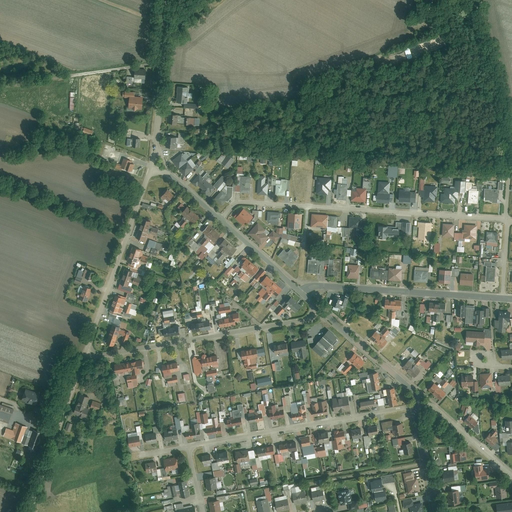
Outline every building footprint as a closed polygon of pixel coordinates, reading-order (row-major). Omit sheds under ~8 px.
[(148,71),(135,70),(134,79),(147,80),(148,71)] [(189,88),(178,87),(177,103),(185,103),(185,109),(195,109),(195,104),(188,103),(189,88)] [(136,93),(123,92),(122,97),(130,98),(130,108),(144,109),(144,98),(136,97),(136,93)] [(169,115),(169,124),(194,124),(194,116),(169,115)] [(167,137),(166,146),(184,148),(185,135),(178,134),(178,138),(167,137)] [(134,138),(133,147),(141,148),(141,138),(134,138)] [(117,149),(106,146),(103,155),(109,157),(111,151),(116,153),(117,149)] [(173,162),(184,176),(193,169),(182,154),(173,162)] [(221,156),(217,160),(221,164),(225,159),(221,156)] [(228,156),(221,165),(227,170),(235,161),(228,156)] [(124,160),(121,167),(131,171),(134,164),(124,160)] [(199,175),(192,184),(205,194),(212,185),(199,175)] [(214,186),(218,189),(226,179),(222,176),(214,186)] [(250,193),(251,177),(242,176),(241,192),(250,193)] [(259,177),(258,193),(268,194),(269,183),(265,183),(265,178),(259,177)] [(338,177),(337,200),(347,201),(348,185),(343,185),(344,177),(338,177)] [(294,179),(293,192),(304,192),(304,186),(300,185),(300,180),(294,179)] [(318,179),(317,193),(326,194),(331,194),(332,180),(318,179)] [(353,186),(352,201),(366,202),(366,191),(371,191),(371,179),(362,179),(362,187),(353,186)] [(277,180),(276,194),(287,194),(287,180),(277,180)] [(443,188),(442,201),(457,202),(458,193),(463,194),(465,181),(454,180),(454,189),(443,188)] [(469,192),(468,203),(480,203),(481,191),(481,181),(477,181),(477,190),(471,190),(472,183),(466,183),(465,192),(469,192)] [(504,181),(498,181),(498,189),(484,188),(483,202),(498,203),(499,191),(503,191),(504,181)] [(390,182),(378,182),(377,201),(388,202),(390,182)] [(232,196),(233,187),(227,187),(227,192),(226,194),(222,191),(215,198),(222,204),(225,200),(227,202),(232,196)] [(425,188),(424,200),(435,201),(436,189),(425,188)] [(404,189),(398,189),(398,201),(415,202),(416,192),(405,191),(404,189)] [(175,196),(169,190),(161,197),(167,203),(175,196)] [(199,219),(187,208),(182,214),(194,224),(199,219)] [(234,218),(242,225),(252,216),(244,208),(237,215),(234,218)] [(281,212),(269,212),(268,224),(280,224),(281,212)] [(288,214),(287,227),(301,228),(302,215),(293,214),(288,214)] [(339,216),(313,214),(312,226),(338,228),(339,216)] [(361,219),(350,218),(349,228),(360,229),(361,219)] [(141,220),(135,239),(146,243),(148,238),(156,240),(160,231),(150,227),(151,223),(141,220)] [(381,227),(380,239),(400,240),(401,223),(394,222),(393,228),(381,227)] [(257,223),(248,234),(263,246),(270,238),(274,242),(279,236),(272,230),(270,233),(257,223)] [(431,241),(432,224),(418,223),(418,240),(431,241)] [(454,225),(442,225),(442,238),(477,240),(477,227),(464,226),(464,233),(454,232),(454,225)] [(209,226),(203,232),(213,242),(219,235),(209,226)] [(345,229),(345,237),(356,238),(357,229),(345,229)] [(498,247),(499,233),(486,232),(485,246),(498,247)] [(284,234),(281,242),(294,247),(297,238),(284,234)] [(219,252),(222,250),(232,259),(239,251),(224,238),(215,248),(219,252)] [(286,246),(277,257),(292,268),(300,257),(286,246)] [(144,252),(133,248),(127,266),(139,269),(141,262),(147,264),(149,258),(143,256),(144,252)] [(341,274),(342,259),(329,258),(329,254),(324,254),(324,266),(329,266),(328,274),(341,274)] [(311,257),(311,260),(308,260),(307,273),(323,274),(324,261),(316,260),(316,257),(311,257)] [(246,260),(241,265),(252,276),(257,270),(246,260)] [(487,282),(496,282),(496,263),(483,263),(483,266),(488,266),(487,282)] [(348,264),(347,278),(359,279),(359,265),(348,264)] [(396,266),(396,269),(371,268),(370,279),(401,281),(402,269),(401,269),(401,266),(396,266)] [(429,271),(428,271),(428,268),(415,267),(415,270),(414,270),(413,282),(428,283),(429,271)] [(440,270),(439,284),(451,284),(451,276),(459,277),(459,267),(452,267),(452,270),(440,270)] [(143,275),(126,269),(120,284),(128,287),(130,282),(139,286),(143,275)] [(262,269),(255,278),(258,281),(266,271),(262,269)] [(82,278),(92,281),(95,274),(85,270),(82,278)] [(460,275),(460,285),(473,286),(473,275),(460,275)] [(266,278),(262,283),(275,295),(280,290),(266,278)] [(78,299),(88,303),(93,290),(83,286),(78,299)] [(115,296),(109,314),(127,320),(133,304),(128,302),(124,307),(122,306),(125,299),(115,296)] [(287,310),(290,307),(298,314),(303,307),(290,296),(282,305),(287,310)] [(344,300),(334,296),(331,305),(336,306),(335,310),(340,311),(344,300)] [(403,301),(386,300),(385,308),(402,309),(403,301)] [(446,303),(431,302),(430,311),(445,312),(446,303)] [(488,315),(489,308),(481,308),(481,310),(475,310),(475,305),(467,305),(467,302),(460,302),(459,317),(465,317),(464,324),(478,324),(477,327),(483,328),(483,322),(485,322),(485,315),(488,315)] [(397,312),(389,311),(388,318),(392,318),(392,325),(399,328),(400,318),(397,318),(397,312)] [(220,319),(221,330),(238,328),(237,323),(241,323),(240,313),(231,314),(232,317),(220,319)] [(510,313),(500,313),(500,321),(496,321),(497,329),(498,329),(498,332),(507,332),(507,321),(509,322),(510,313)] [(167,337),(166,338),(181,336),(179,328),(170,329),(169,323),(175,322),(175,318),(165,319),(166,324),(164,324),(165,330),(159,331),(162,337),(167,337)] [(211,320),(192,323),(193,332),(212,329),(211,320)] [(113,325),(107,343),(114,345),(118,335),(123,337),(121,342),(127,344),(131,333),(121,329),(121,328),(113,325)] [(385,327),(381,332),(386,335),(390,331),(385,327)] [(328,330),(313,348),(323,357),(338,339),(328,330)] [(377,331),(370,338),(382,348),(388,342),(377,331)] [(484,332),(466,331),(465,342),(474,342),(474,345),(479,345),(480,339),(484,339),(484,332)] [(305,342),(291,345),(293,352),(299,351),(300,358),(307,357),(305,342)] [(287,344),(274,346),(275,355),(288,352),(287,344)] [(258,349),(242,351),(245,367),(247,367),(247,369),(257,368),(256,358),(259,357),(258,349)] [(511,350),(501,351),(501,359),(511,358),(511,350)] [(355,355),(343,370),(347,373),(354,364),(359,368),(363,362),(355,355)] [(202,358),(194,360),(196,373),(203,372),(202,367),(218,364),(217,357),(202,360),(202,358)] [(419,357),(415,361),(420,365),(421,364),(426,369),(430,364),(425,359),(423,361),(419,357)] [(143,359),(114,366),(116,374),(130,371),(132,376),(141,374),(140,370),(145,369),(143,359)] [(288,359),(273,361),(275,368),(289,365),(288,359)] [(410,361),(404,367),(414,377),(420,371),(410,361)] [(179,362),(162,365),(164,379),(168,378),(169,384),(178,383),(177,376),(173,377),(172,372),(180,371),(179,362)] [(216,371),(207,372),(208,381),(214,381),(213,376),(218,374),(216,371)] [(363,385),(367,384),(379,381),(377,373),(369,375),(370,379),(362,381),(363,385)] [(491,373),(480,373),(481,388),(491,387),(491,373)] [(462,375),(462,384),(471,384),(471,392),(478,391),(478,378),(474,379),(474,375),(462,375)] [(511,382),(511,375),(500,376),(500,378),(495,379),(497,397),(502,396),(501,386),(511,385),(511,382)] [(138,378),(129,380),(131,390),(140,388),(138,378)] [(315,382),(316,388),(317,388),(317,386),(326,385),(326,380),(320,381),(315,382)] [(379,381),(367,384),(369,393),(381,391),(379,381)] [(435,383),(430,389),(441,400),(447,394),(435,383)] [(337,394),(337,398),(348,397),(353,396),(352,392),(352,388),(349,388),(348,385),(345,385),(346,393),(337,394)] [(207,387),(209,394),(216,393),(214,386),(207,387)] [(26,388),(21,400),(36,405),(40,393),(26,388)] [(388,397),(396,396),(395,389),(383,391),(384,396),(387,396),(388,397)] [(81,393),(73,414),(87,419),(90,410),(86,409),(91,397),(81,393)] [(308,405),(312,404),(318,403),(317,398),(310,399),(309,393),(306,394),(308,405)] [(282,398),(283,407),(291,405),(290,396),(285,397),(285,398),(282,398)] [(396,396),(388,397),(389,406),(397,405),(396,396)] [(333,399),(335,414),(350,411),(348,397),(337,398),(333,399)] [(369,401),(360,402),(362,410),(376,408),(376,404),(375,400),(374,400),(369,401)] [(318,403),(321,416),(329,415),(326,401),(325,401),(318,403)] [(93,402),(91,409),(98,411),(100,405),(93,402)] [(312,404),(314,417),(321,416),(318,403),(312,404)] [(0,417),(9,421),(14,409),(0,404),(0,417)] [(224,423),(227,422),(227,420),(227,417),(226,417),(225,411),(224,404),(220,404),(222,412),(219,412),(220,418),(219,419),(220,423),(221,423),(224,422),(224,423)] [(233,411),(234,418),(241,417),(245,416),(243,404),(237,405),(238,410),(233,411)] [(263,415),(263,417),(267,416),(265,407),(265,404),(258,405),(259,411),(257,412),(258,413),(258,415),(263,415)] [(269,406),(268,406),(271,420),(278,419),(276,409),(275,405),(269,406)] [(298,412),(300,420),(307,418),(305,405),(297,407),(298,409),(298,412)] [(469,408),(462,405),(460,411),(463,412),(461,416),(465,417),(469,408)] [(276,409),(278,419),(285,417),(284,411),(280,412),(279,409),(276,409)] [(197,413),(199,424),(199,425),(209,423),(207,413),(201,414),(201,412),(197,413)] [(291,414),(293,421),(300,420),(298,412),(291,414)] [(255,413),(256,422),(264,420),(263,417),(263,415),(258,415),(258,413),(255,413)] [(469,415),(464,421),(471,429),(477,434),(479,433),(478,424),(477,423),(477,422),(469,415)] [(176,424),(177,429),(181,428),(180,421),(179,417),(175,418),(174,416),(171,417),(173,425),(176,424)] [(234,418),(235,426),(242,425),(241,417),(234,418)] [(214,427),(215,434),(222,433),(221,423),(220,423),(219,423),(218,418),(217,418),(212,419),(214,427)] [(227,422),(228,427),(235,426),(234,418),(227,420),(227,422)] [(186,433),(190,432),(189,425),(184,426),(183,421),(180,421),(181,428),(182,433),(186,433)] [(395,436),(393,425),(393,421),(381,423),(383,434),(385,433),(386,438),(391,438),(390,434),(393,434),(393,436),(395,436)] [(3,437),(34,448),(40,431),(33,429),(30,437),(24,435),(27,427),(16,422),(13,430),(7,428),(3,437)] [(404,434),(402,423),(393,425),(395,436),(399,435),(404,434)] [(193,432),(194,438),(201,437),(199,425),(199,424),(191,425),(193,432)] [(378,426),(368,427),(369,436),(373,436),(380,434),(378,426)] [(207,428),(208,436),(215,434),(214,427),(207,428)] [(362,428),(351,430),(352,439),(363,437),(362,428)] [(179,440),(177,429),(164,431),(166,442),(179,440)] [(497,432),(493,429),(484,439),(489,443),(488,444),(495,451),(500,446),(495,442),(497,439),(494,436),(497,432)] [(345,434),(344,431),(339,432),(339,431),(334,431),(335,434),(334,434),(335,441),(333,441),(334,450),(343,449),(341,440),(346,440),(345,434)] [(328,432),(318,434),(320,444),(324,444),(324,445),(330,444),(330,442),(328,432)] [(145,435),(147,444),(158,442),(157,433),(145,435)] [(341,440),(343,449),(348,448),(348,451),(352,451),(349,433),(345,434),(346,440),(341,440)] [(128,438),(130,448),(141,446),(141,445),(139,436),(138,436),(128,438)] [(368,449),(372,448),(370,438),(373,437),(373,436),(369,436),(363,437),(365,449),(368,449)] [(310,438),(301,439),(303,447),(311,446),(311,445),(310,438)] [(334,450),(333,441),(330,442),(330,444),(324,445),(325,447),(315,448),(316,458),(329,456),(328,450),(331,449),(331,450),(334,450)] [(298,451),(296,442),(288,443),(289,452),(298,451)] [(289,452),(288,443),(279,445),(280,449),(281,454),(289,452)] [(411,443),(403,445),(405,454),(413,453),(411,443)] [(311,446),(303,447),(304,457),(301,457),(302,464),(303,469),(307,469),(307,464),(308,464),(308,460),(316,458),(313,444),(311,445),(311,446)] [(275,455),(273,446),(265,447),(267,456),(271,455),(275,455)] [(267,456),(265,447),(257,449),(259,457),(267,456)] [(455,449),(455,454),(450,454),(451,464),(457,464),(457,461),(467,460),(466,448),(455,449)] [(289,455),(289,452),(281,454),(280,449),(277,449),(278,455),(274,455),(276,464),(277,463),(278,467),(280,466),(279,462),(284,461),(283,456),(289,455)] [(248,452),(248,450),(236,453),(237,463),(240,463),(250,461),(248,452)] [(254,451),(248,452),(250,461),(240,463),(240,464),(240,467),(251,465),(251,466),(252,466),(253,471),(258,470),(258,468),(256,459),(254,451)] [(298,454),(298,451),(289,452),(289,455),(290,459),(293,459),(293,460),(296,460),(296,461),(297,465),(302,464),(301,457),(301,454),(298,454)] [(229,460),(227,452),(216,454),(218,462),(229,460)] [(212,463),(211,455),(202,457),(204,465),(211,463),(212,463)] [(272,458),(271,455),(267,456),(259,457),(259,458),(256,459),(258,468),(262,468),(260,461),(268,460),(267,459),(272,458)] [(179,469),(177,457),(164,460),(166,468),(166,472),(179,469)] [(229,460),(218,462),(212,463),(211,463),(214,477),(215,477),(217,477),(217,478),(224,477),(222,464),(229,463),(229,460)] [(147,474),(157,472),(157,470),(156,462),(145,464),(147,474)] [(448,472),(442,472),(443,484),(457,483),(456,474),(459,474),(458,465),(447,466),(448,472)] [(483,466),(474,467),(475,480),(488,479),(488,470),(484,471),(483,466)] [(166,472),(166,468),(157,470),(157,472),(159,481),(171,479),(170,476),(167,477),(166,472)] [(414,472),(403,474),(407,494),(420,491),(417,478),(415,479),(414,472)] [(382,481),(371,483),(372,493),(375,493),(376,502),(388,500),(386,490),(384,491),(382,482),(395,481),(394,475),(382,477),(382,481)] [(215,477),(206,479),(208,491),(217,489),(216,483),(215,477)] [(190,496),(186,480),(178,482),(179,485),(181,495),(182,498),(190,496)] [(501,482),(489,483),(490,489),(496,488),(497,498),(507,497),(506,485),(501,486),(501,482)] [(181,495),(179,485),(167,487),(167,489),(164,490),(164,493),(161,493),(162,496),(164,496),(165,499),(181,495)] [(323,491),(311,493),(313,502),(324,500),(323,491)] [(350,491),(338,493),(340,506),(349,504),(350,511),(368,507),(367,501),(359,502),(358,500),(352,501),(350,491)] [(458,491),(447,492),(449,505),(460,504),(458,491)] [(305,494),(293,496),(294,505),(307,502),(305,494)] [(218,497),(219,501),(221,511),(225,511),(223,502),(226,502),(225,500),(229,499),(228,495),(218,497)] [(269,511),(267,499),(255,501),(257,511),(269,511)] [(402,501),(404,508),(411,506),(412,511),(424,511),(423,502),(414,504),(413,499),(402,501)] [(287,500),(276,503),(277,511),(279,511),(289,510),(287,500)] [(219,501),(210,502),(211,511),(218,511),(221,511),(219,501)] [(511,511),(511,501),(496,504),(496,511),(511,511)]
